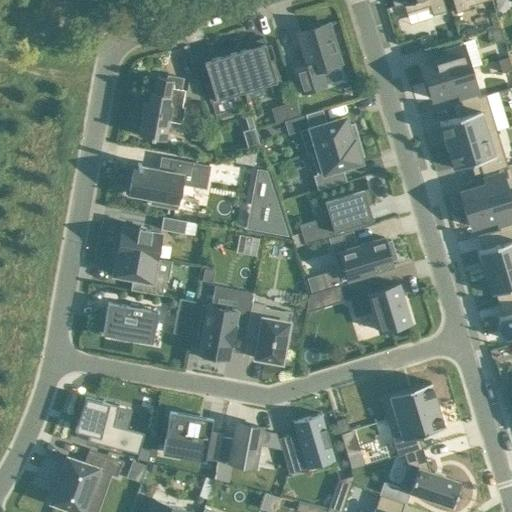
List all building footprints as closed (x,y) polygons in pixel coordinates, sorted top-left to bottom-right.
[(392,0),(394,5),(403,2),(406,12),(407,11),(430,5),(432,14),(446,10),(443,0),(392,0)] [(452,0),(456,12),(470,7),(469,5),(484,0),(452,0)] [(306,29),(298,32),(308,64),(295,68),(302,92),(326,85),(322,72),(325,67),(340,62),(328,23),(320,25),(317,22),(307,25),(306,29)] [(501,27),(491,30),(495,43),(504,40),(501,27)] [(245,48),(232,52),(244,90),(280,79),(274,58),(270,59),(263,36),(244,42),(245,48)] [(447,55),(422,63),(427,81),(470,67),(470,66),(462,41),(462,39),(444,44),(447,55)] [(211,58),(212,60),(205,62),(210,80),(204,81),(210,100),(224,96),(244,90),(232,52),(218,56),(211,58)] [(508,56),(498,59),(502,72),(511,69),(508,56)] [(470,67),(427,81),(432,98),(458,90),(461,102),(479,96),(479,95),(470,67)] [(183,77),(168,74),(167,77),(157,75),(154,91),(150,90),(148,100),(144,99),(141,111),(143,111),(139,133),(150,136),(154,137),(154,136),(165,138),(172,103),(181,105),(184,89),(181,88),(183,77)] [(457,116),(440,122),(446,144),(497,129),(486,94),(486,93),(479,95),(479,96),(461,102),(465,114),(457,116)] [(300,114),(295,99),(281,103),(285,118),(300,114)] [(309,127),(300,129),(307,153),(311,152),(311,151),(316,150),(352,139),(358,137),(354,122),(348,124),(345,115),(326,121),(322,108),(305,113),(309,127)] [(250,111),(244,113),(249,128),(254,127),(250,111)] [(497,129),(446,144),(453,167),(464,164),(470,162),(479,159),(482,171),(482,172),(501,166),(501,167),(508,165),(497,129)] [(316,150),(311,151),(311,152),(311,153),(317,173),(313,174),(318,189),(346,180),(342,167),(361,161),(360,156),(363,155),(358,137),(352,139),(316,150)] [(201,139),(198,153),(214,153),(213,142),(201,139)] [(137,167),(131,165),(126,190),(132,191),(132,193),(144,195),(152,197),(151,202),(176,207),(178,198),(181,182),(205,186),(209,166),(170,158),(167,170),(161,169),(161,168),(159,167),(159,168),(141,165),(141,162),(138,162),(137,167)] [(486,183),(460,191),(466,208),(509,195),(501,167),(501,166),(482,172),(486,183)] [(288,235),(267,169),(256,167),(246,227),(288,235)] [(327,215),(317,218),(322,237),(323,238),(328,236),(352,229),(354,228),(373,223),(373,221),(372,219),(369,209),(368,203),(371,202),(372,202),(374,201),(369,187),(368,187),(363,189),(353,192),(325,200),(329,213),(329,214),(327,215)] [(511,204),(509,195),(466,208),(471,226),(496,218),(499,228),(500,229),(511,225),(511,204)] [(163,215),(161,228),(184,232),(187,219),(163,215)] [(499,228),(478,235),(482,248),(478,249),(485,271),(511,262),(511,225),(500,229),(499,228)] [(117,250),(157,257),(161,233),(150,231),(150,229),(139,227),(138,229),(122,226),(120,234),(116,233),(113,250),(117,250)] [(353,229),(328,236),(342,280),(393,264),(392,260),(397,258),(391,239),(386,241),(384,236),(357,244),(353,229)] [(302,231),(291,234),(295,246),(306,243),(305,242),(302,231)] [(115,261),(113,273),(134,277),(132,288),(161,293),(164,275),(169,275),(171,260),(157,257),(117,250),(115,261)] [(511,262),(485,271),(491,293),(495,291),(499,303),(511,298),(511,262)] [(204,267),(202,280),(212,281),(214,269),(204,267)] [(322,273),(313,276),(317,290),(319,290),(326,288),(322,273)] [(374,273),(345,282),(349,298),(355,316),(373,310),(379,330),(410,321),(398,282),(379,288),(374,273)] [(203,303),(197,336),(202,337),(199,351),(202,352),(201,357),(216,359),(217,355),(227,357),(230,343),(231,343),(235,323),(234,323),(234,318),(246,321),(248,321),(252,301),(254,291),(240,289),(237,305),(213,300),(212,305),(203,303)] [(309,293),(306,311),(323,306),(319,290),(317,290),(309,293)] [(179,298),(176,311),(193,314),(196,301),(179,298)] [(502,314),(498,316),(505,338),(511,336),(511,298),(499,303),(502,314)] [(108,301),(102,333),(119,336),(152,342),(157,311),(158,310),(153,309),(137,306),(136,306),(130,305),(108,301)] [(265,304),(252,301),(247,326),(259,328),(254,356),(282,361),(291,311),(265,306),(265,304)] [(430,380),(380,396),(387,418),(437,403),(430,380)] [(86,396),(74,429),(77,430),(89,433),(87,439),(138,453),(137,457),(148,460),(153,434),(144,432),(127,427),(114,424),(119,405),(119,404),(86,396)] [(164,413),(159,443),(163,443),(162,451),(196,458),(194,470),(214,474),(216,459),(217,459),(222,434),(222,431),(226,405),(212,402),(209,416),(170,409),(169,413),(165,413),(164,413)] [(437,403),(387,418),(397,454),(398,454),(404,452),(422,446),(418,434),(427,431),(444,426),(437,403)] [(321,412),(293,421),(307,467),(335,458),(321,412)] [(346,417),(336,420),(340,432),(349,430),(346,417)] [(222,434),(217,459),(229,461),(255,466),(262,426),(236,421),(234,436),(222,434)] [(407,464),(399,487),(410,490),(412,491),(411,492),(427,497),(427,496),(443,502),(443,503),(452,506),(457,490),(456,490),(460,480),(444,475),(434,471),(429,470),(422,446),(404,452),(407,464)] [(50,499),(50,500),(51,501),(52,500),(81,511),(80,511),(82,511),(83,510),(82,510),(97,467),(111,472),(116,474),(121,460),(90,448),(85,461),(68,455),(66,454),(66,456),(61,470),(60,472),(57,483),(56,483),(56,484),(56,485),(51,499),(50,499)] [(361,452),(348,455),(351,467),(364,463),(361,452)] [(132,459),(127,476),(139,480),(145,464),(132,459)] [(205,476),(199,495),(207,498),(213,479),(205,476)] [(339,480),(330,506),(341,510),(353,476),(339,480)] [(406,502),(410,490),(399,487),(395,499),(404,502),(406,502)] [(373,511),(400,511),(404,502),(395,499),(380,493),(373,511)] [(155,498),(150,511),(184,511),(186,508),(155,498)] [(299,500),(296,509),(306,511),(309,511),(311,503),(299,500)] [(311,503),(309,511),(322,511),(324,506),(311,503)]
